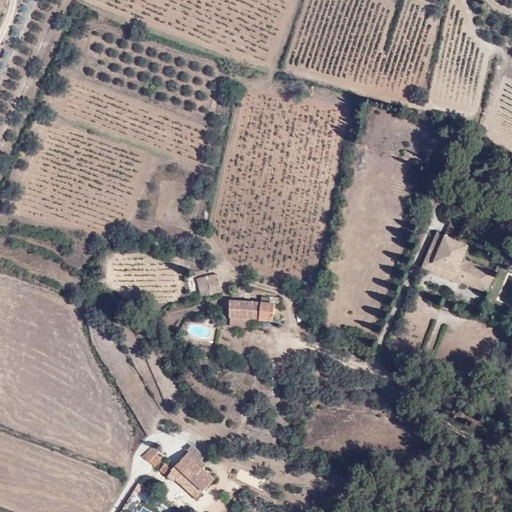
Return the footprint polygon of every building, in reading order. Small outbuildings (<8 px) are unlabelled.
[(442,232),(427,268),(463,284),(465,279),(486,288),(493,271),(465,260),(472,244),(459,239),(463,228),(452,223),(448,234),(442,232)] [(203,276),(196,278),(200,296),(202,295),(222,291),(218,273),(203,276)] [(261,303),(231,300),(230,318),(274,321),(274,318),(282,318),(283,304),(268,304),(269,297),(262,297),(261,303)] [(348,346),(347,356),(361,359),(365,350),(348,346)] [(380,354),(365,349),(365,350),(361,359),(360,362),(375,367),(380,354)] [(155,457),(150,464),(170,477),(173,474),(193,488),(197,482),(205,490),(217,478),(206,468),(209,465),(204,460),(208,456),(195,444),(191,449),(192,450),(174,470),(155,457)]
